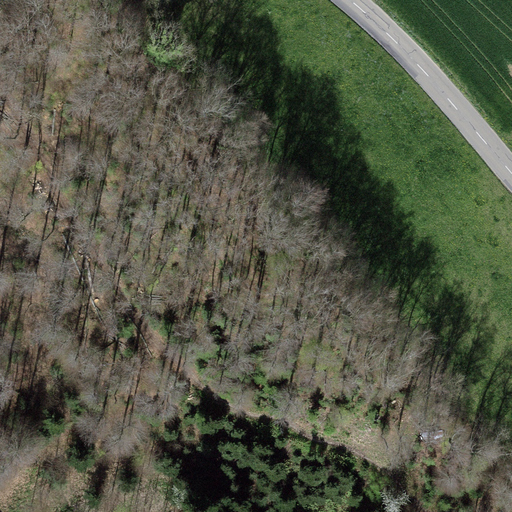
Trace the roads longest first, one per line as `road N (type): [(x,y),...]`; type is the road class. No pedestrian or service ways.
road 1 (track): [(0,55),(182,371),(222,406),(319,435),(417,485),(440,511)]
road 2 (tertiary): [(346,0),(385,31),(511,172)]
